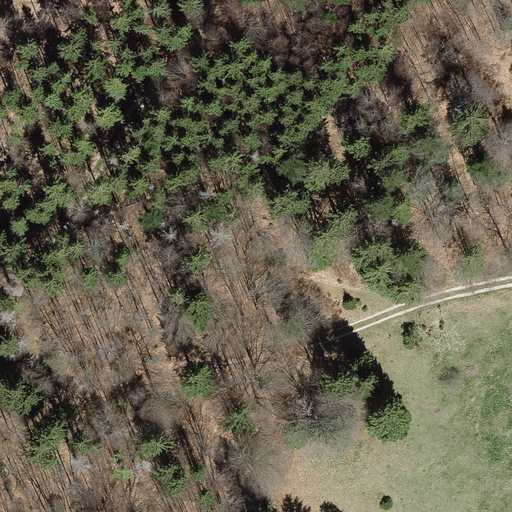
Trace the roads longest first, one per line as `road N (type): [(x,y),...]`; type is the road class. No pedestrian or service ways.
road 1 (track): [(511,299),(338,353),(205,350),(0,417)]
road 2 (track): [(172,30),(181,114),(212,162),(360,237),(375,254),(385,341)]
road 3 (track): [(0,261),(150,95),(182,0)]
